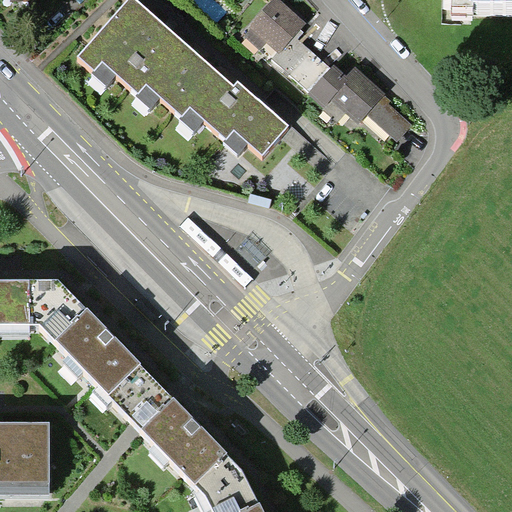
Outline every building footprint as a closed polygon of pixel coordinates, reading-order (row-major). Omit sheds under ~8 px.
[(511,0),(433,0),(433,9),(442,9),(441,14),(511,15),(511,0)] [(166,33),(133,2),(78,60),(100,80),(109,69),(143,101),(152,91),(187,123),(194,115),(230,148),(239,138),(265,163),(290,136),(259,108),(241,90),(235,96),(166,33)] [(305,30),(275,3),(250,30),(280,57),(305,30)] [(345,82),(334,72),(310,100),(327,114),(334,107),(357,127),(365,117),(397,145),(411,130),(380,103),(385,97),(355,71),(345,82)] [(67,290),(0,289),(0,334),(38,335),(134,431),(210,507),(212,511),(261,511),(245,479),(166,395),(67,290)] [(48,429),(0,428),(0,499),(48,500),(48,429)]
